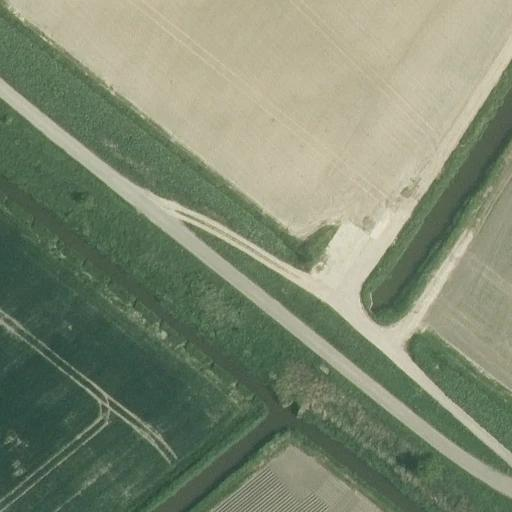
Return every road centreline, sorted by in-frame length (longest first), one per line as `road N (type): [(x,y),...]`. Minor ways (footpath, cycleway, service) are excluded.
road 1 (unclassified): [(511,490),(473,467),(0,87)]
road 2 (track): [(338,305),(511,45)]
road 3 (track): [(338,305),(511,460)]
road 4 (track): [(139,201),(199,220),(338,305)]
road 5 (track): [(390,353),(470,235)]
